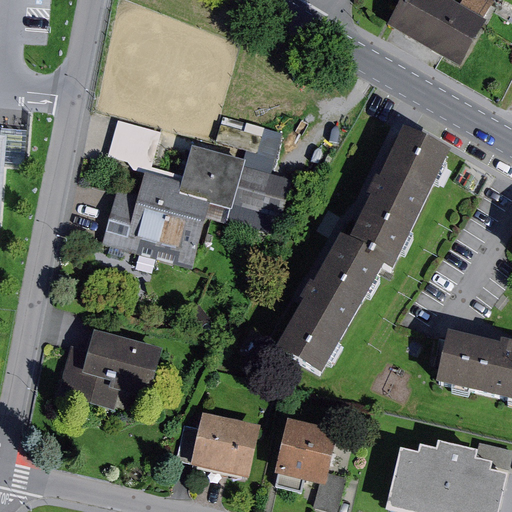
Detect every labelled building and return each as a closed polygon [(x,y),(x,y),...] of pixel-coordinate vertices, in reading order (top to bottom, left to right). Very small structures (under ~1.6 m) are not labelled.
[(412,0),(414,1),(397,30),(472,72),(497,28),(489,24),(501,3),(495,0),(471,0),(466,10),(450,1),(451,0),(412,0)] [(153,178),(147,200),(123,193),(108,247),(142,256),(144,250),(203,267),(219,210),(238,215),(234,226),(284,240),(299,184),(252,171),(253,168),(200,153),(192,180),(158,171),(167,136),(124,124),(114,159),(135,165),(142,175),(153,178)] [(381,206),(360,252),(382,262),(378,270),(392,276),(403,281),(459,161),(412,139),(389,188),(385,185),(376,204),(381,206)] [(0,269),(12,143),(0,141),(0,269)] [(313,311),(285,361),(331,386),(392,276),(378,270),(382,262),(360,252),(350,246),(323,293),(319,291),(309,309),(313,311)] [(97,356),(79,350),(64,399),(120,415),(126,397),(157,406),(171,356),(103,336),(97,356)] [(508,356),(457,344),(446,396),(511,409),(511,350),(510,350),(508,356)] [(268,432),(211,420),(200,473),(257,485),(268,432)] [(346,438),(294,428),(283,483),(324,491),(320,511),(322,511),(347,511),(354,483),(337,479),(346,438)] [(411,458),(398,511),(511,511),(511,510),(511,480),(502,478),(504,470),(487,466),(488,459),(449,450),(447,457),(431,454),(429,462),(411,458)]
